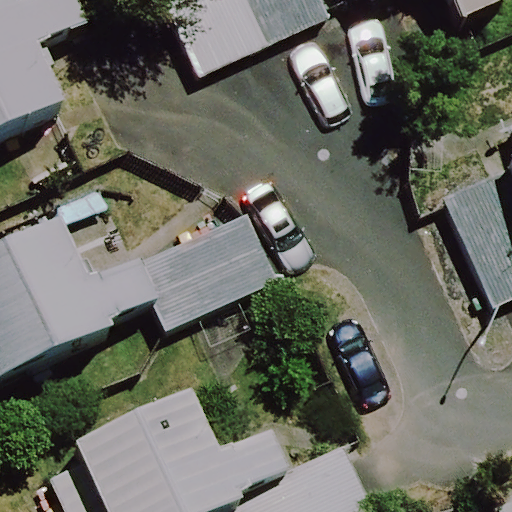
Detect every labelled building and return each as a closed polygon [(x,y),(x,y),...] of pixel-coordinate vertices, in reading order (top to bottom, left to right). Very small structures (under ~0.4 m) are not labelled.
[(150,0),(191,89),(318,31),(304,0),(150,0)] [(341,0),(350,22),(402,0),(415,0),(437,49),(477,32),(463,0),(341,0)] [(0,157),(43,139),(15,76),(75,50),(55,4),(0,27),(0,157)] [(511,172),(487,183),(511,245),(511,172)] [(0,267),(0,400),(88,362),(83,349),(144,322),(156,349),(269,298),(240,233),(65,310),(39,251),(0,267)] [(52,475),(68,511),(247,511),(275,500),(256,456),(195,484),(168,423),(52,475)]
